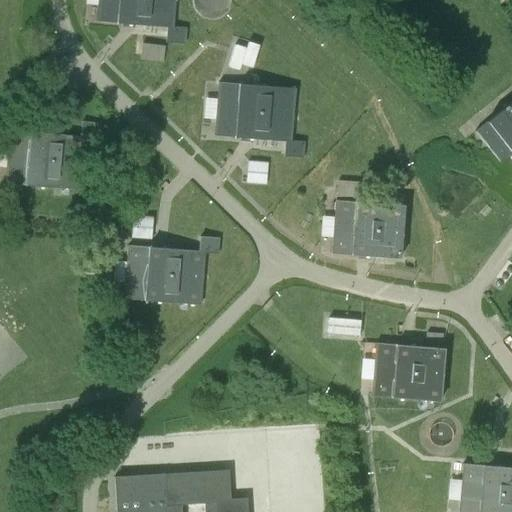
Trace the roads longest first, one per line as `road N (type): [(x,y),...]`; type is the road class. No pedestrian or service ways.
road 1 (unclassified): [(293,261),(84,56),(61,0)]
road 2 (unclassified): [(95,511),(103,464),(123,436),(293,261)]
road 3 (unclassified): [(465,305),(293,261)]
